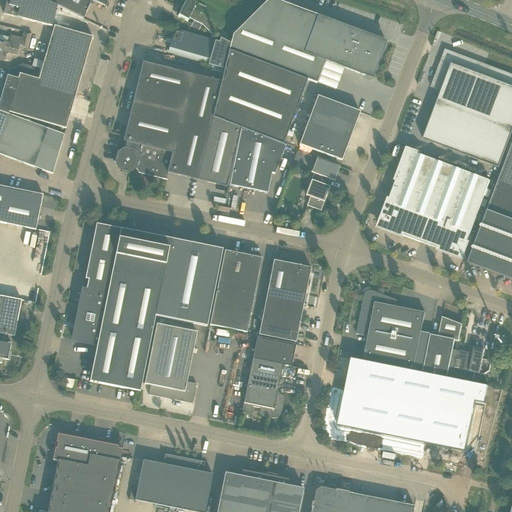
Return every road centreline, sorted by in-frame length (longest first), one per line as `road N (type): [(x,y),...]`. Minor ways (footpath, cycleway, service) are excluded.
road 1 (unclassified): [(304,451),(32,398)]
road 2 (unclassified): [(345,251),(80,191)]
road 3 (unclassified): [(345,251),(439,0)]
road 4 (unclassified): [(32,398),(80,191)]
road 5 (unclassified): [(304,451),(345,251)]
road 6 (unclassified): [(80,191),(120,43),(140,10)]
road 7 (unclassified): [(511,313),(345,251)]
road 8 (unclassified): [(461,485),(304,451)]
